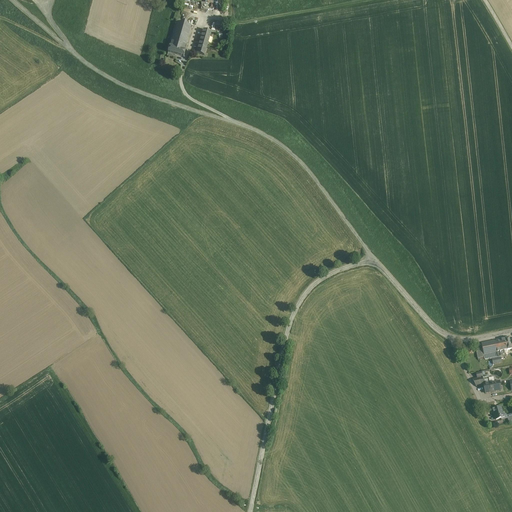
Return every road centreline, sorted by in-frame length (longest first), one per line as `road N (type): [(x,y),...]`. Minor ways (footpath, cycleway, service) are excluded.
road 1 (unclassified): [(71,51),(122,86),(271,139),(308,172),(374,260)]
road 2 (unclassified): [(250,511),(292,315),(313,283),(374,260)]
road 3 (track): [(371,0),(237,22),(231,10)]
